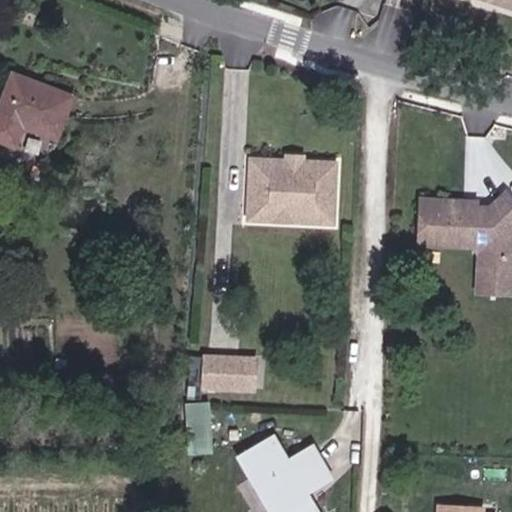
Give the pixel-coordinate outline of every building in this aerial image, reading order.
[(78,95),(14,74),(0,108),(0,144),(18,151),(27,129),(61,141),(78,95)] [(338,224),(342,165),(258,159),(255,201),(305,204),(304,222),(338,224)] [(501,270),(504,224),(511,217),(511,210),(496,191),(479,205),(454,203),(454,198),(411,194),(407,238),(461,242),(467,249),(466,267),(472,274),(493,276),(501,270)] [(304,222),(305,204),(255,201),(254,218),(304,222)] [(499,292),(501,270),(493,276),(472,274),(466,267),(464,289),(499,292)] [(203,390),(258,391),(258,353),(203,352),(203,390)] [(210,399),(186,401),(191,452),(215,450),(210,399)] [(326,511),(314,489),(297,459),(282,432),(253,448),(288,511),(326,511)] [(339,475),(323,445),(297,459),(314,489),(339,475)]
